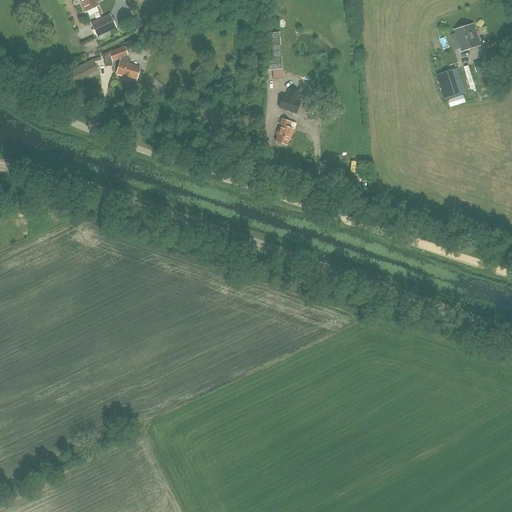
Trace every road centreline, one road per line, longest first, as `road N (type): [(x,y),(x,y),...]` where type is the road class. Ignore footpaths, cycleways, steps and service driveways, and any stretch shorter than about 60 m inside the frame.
road 1 (track): [(0,92),(157,156),(511,273)]
road 2 (track): [(511,335),(34,173),(0,169)]
